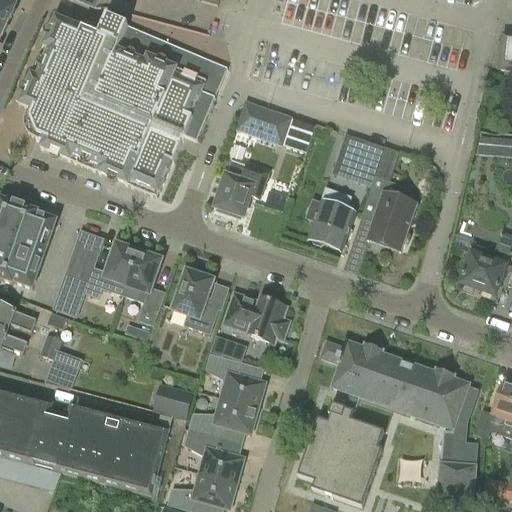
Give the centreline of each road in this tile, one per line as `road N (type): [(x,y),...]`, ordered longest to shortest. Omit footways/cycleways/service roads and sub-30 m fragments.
road 1 (residential): [(485,26),(423,315)]
road 2 (residential): [(184,233),(259,0)]
road 3 (residential): [(261,511),(327,284)]
road 4 (unclassified): [(184,233),(0,173)]
road 5 (unclassified): [(327,284),(184,233)]
